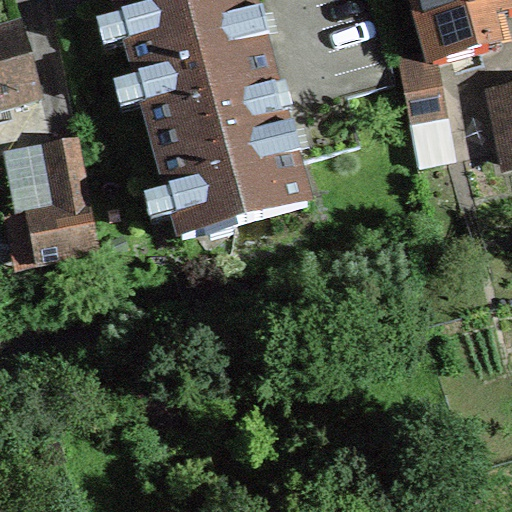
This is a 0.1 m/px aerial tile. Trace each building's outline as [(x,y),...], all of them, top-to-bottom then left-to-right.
[(124,0),(118,2),(150,121),(274,87),(262,42),(271,39),(264,13),(256,15),(251,0),(124,0)] [(416,0),(434,62),(435,66),(488,51),(476,9),(505,0),(416,0)] [(0,112),(44,100),(23,25),(0,31),(0,112)] [(445,122),(435,66),(434,62),(400,68),(410,128),(445,122)] [(511,84),(487,89),(502,173),(511,171),(511,84)] [(286,130),(274,87),(150,121),(180,227),(304,193),(294,159),(302,157),(294,128),(286,130)] [(47,148),(57,204),(90,198),(80,142),(47,148)] [(91,200),(31,212),(35,234),(96,223),(91,200)] [(96,223),(35,234),(41,268),(102,257),(96,223)]
